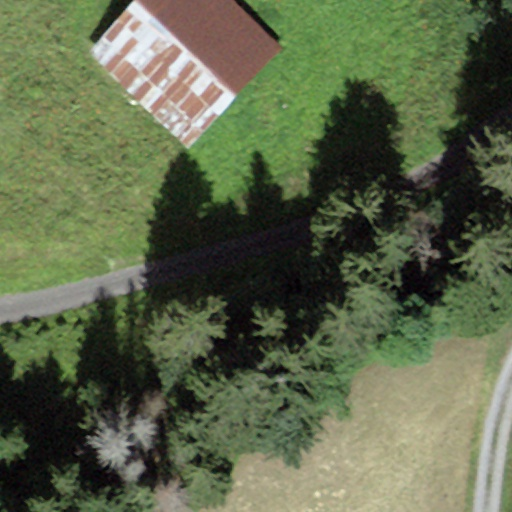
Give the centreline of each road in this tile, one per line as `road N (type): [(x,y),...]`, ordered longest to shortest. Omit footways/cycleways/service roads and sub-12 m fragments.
road 1 (track): [(511,106),(368,196),(187,268),(0,314)]
road 2 (track): [(511,375),(490,511)]
